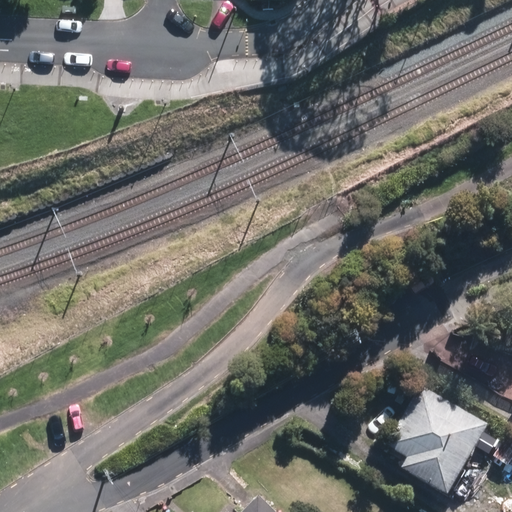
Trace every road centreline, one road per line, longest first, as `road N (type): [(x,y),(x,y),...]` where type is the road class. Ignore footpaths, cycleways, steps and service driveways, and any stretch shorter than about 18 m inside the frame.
road 1 (residential): [(439,304),(142,481),(29,511)]
road 2 (residential): [(323,12),(277,36),(168,48),(0,35)]
